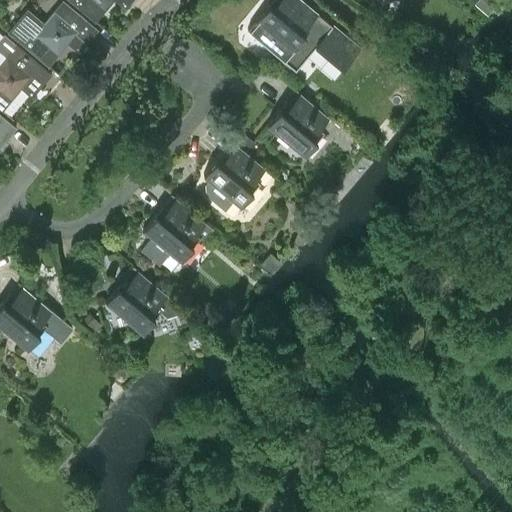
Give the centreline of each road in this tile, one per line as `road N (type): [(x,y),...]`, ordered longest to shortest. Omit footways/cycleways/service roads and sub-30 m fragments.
road 1 (residential): [(4,198),(42,231),(74,237),(194,119),(200,60),(159,8)]
road 2 (residential): [(4,198),(159,8)]
